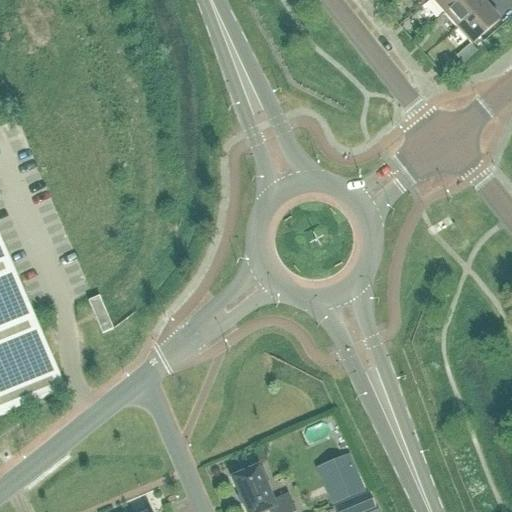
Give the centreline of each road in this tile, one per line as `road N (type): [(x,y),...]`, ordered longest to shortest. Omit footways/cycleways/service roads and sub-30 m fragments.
road 1 (secondary): [(436,511),(363,320),(359,279)]
road 2 (secondary): [(314,301),(337,332),(420,511)]
road 3 (secondary): [(205,0),(269,202)]
road 4 (secondary): [(310,183),(215,0)]
road 5 (residential): [(0,493),(144,376)]
road 6 (residential): [(443,139),(328,0)]
road 7 (residential): [(203,511),(144,376)]
